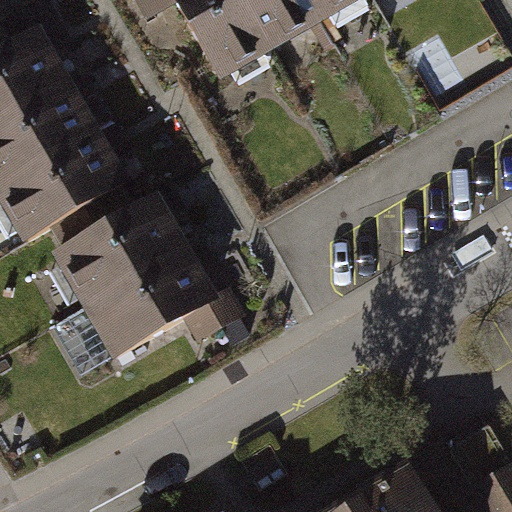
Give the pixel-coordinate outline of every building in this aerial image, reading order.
[(188,0),(262,112),(312,79),(259,0),(188,0)] [(330,0),(259,0),(312,79),(362,47),(330,0)] [(330,0),(362,47),(417,10),(410,0),(330,0)] [(410,0),(417,10),(432,0),(410,0)] [(0,84),(0,153),(96,103),(67,49),(0,84)] [(128,164),(96,103),(0,153),(0,154),(32,215),(128,164)] [(155,218),(128,164),(32,215),(58,267),(155,218)] [(90,273),(116,325),(213,278),(187,226),(90,273)] [(240,334),(213,278),(116,325),(144,381),(240,334)] [(453,455),(486,511),(511,511),(511,447),(500,428),(453,455)] [(445,511),(436,494),(402,511),(445,511)]
